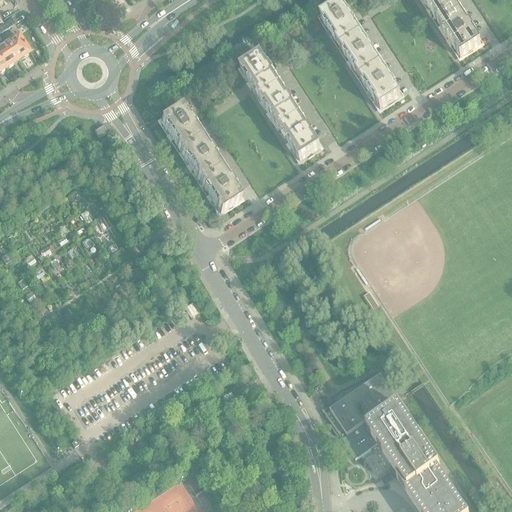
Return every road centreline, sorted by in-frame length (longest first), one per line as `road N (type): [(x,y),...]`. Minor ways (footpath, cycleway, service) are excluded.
road 1 (residential): [(201,253),(511,53)]
road 2 (residential): [(322,511),(313,451),(201,253)]
